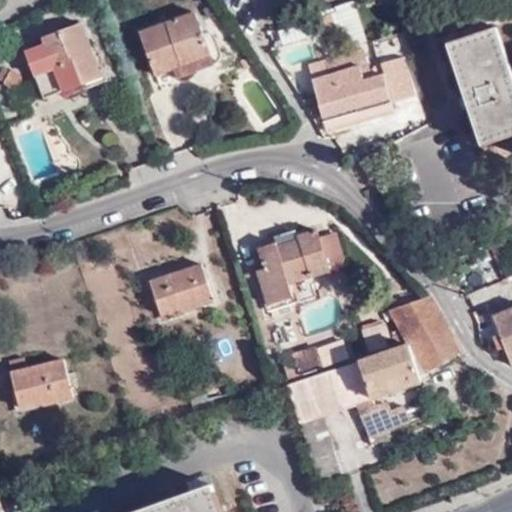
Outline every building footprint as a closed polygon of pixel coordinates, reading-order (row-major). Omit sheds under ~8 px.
[(177,78),(216,65),(197,12),(141,33),(157,75),(174,69),(177,78)] [(45,100),(103,77),(83,23),(42,39),(45,46),(27,52),(45,100)] [(483,146),(511,136),(511,71),(498,29),(448,45),(483,146)] [(313,79),(317,95),(364,80),(362,73),(370,70),(363,50),(328,62),(331,74),(313,79)] [(317,95),(318,99),(327,131),(395,112),(391,98),(415,91),(408,67),(404,68),(401,58),(383,63),(386,73),(364,80),(317,95)] [(310,68),(313,79),(331,74),(328,62),(310,68)] [(403,137),(425,126),(415,91),(391,98),(395,112),(403,137)] [(290,283),(332,272),(320,230),(299,236),(301,240),(280,246),(277,243),(259,248),(265,268),(258,270),(268,305),(293,298),(290,283)] [(183,312),(215,302),(203,264),(151,282),(161,315),(181,309),(183,312)] [(429,373),(461,353),(455,337),(432,296),(392,310),(411,345),(424,369),(426,374),(429,373)] [(511,308),(494,315),(511,363),(511,308)] [(301,380),(326,372),(318,347),(292,355),(301,380)] [(409,347),(362,363),(374,397),(421,381),(418,372),(409,347)] [(56,385),(60,402),(76,399),(66,359),(28,368),(25,357),(10,361),(18,394),(56,385)] [(321,489),(346,480),(325,416),(358,405),(361,415),(378,410),(377,409),(374,397),(362,363),(289,387),(321,489)] [(431,378),(429,373),(426,374),(424,369),(418,372),(421,381),(431,378)] [(43,407),(60,402),(56,385),(18,394),(21,409),(42,403),(43,407)] [(381,419),(385,432),(412,423),(406,405),(392,410),(390,405),(378,410),(381,419)] [(378,410),(361,415),(372,445),(388,440),(385,432),(381,419),(378,410)] [(223,511),(214,486),(140,511),(223,511)]
